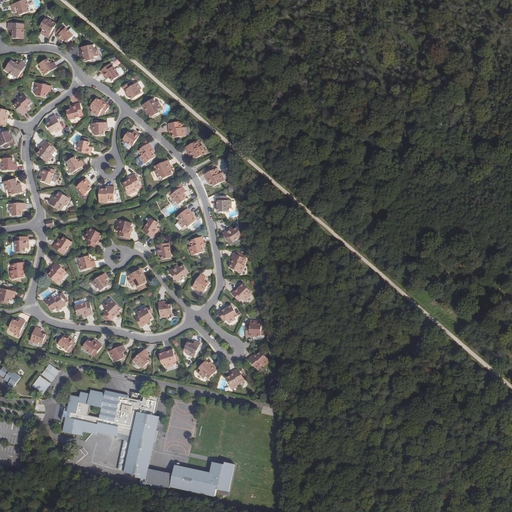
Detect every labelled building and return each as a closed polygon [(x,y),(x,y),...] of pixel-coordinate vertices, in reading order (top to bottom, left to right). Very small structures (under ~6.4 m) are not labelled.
[(20,10),(20,12),(22,15),(32,12),(31,8),(32,8),(28,0),(25,0),(13,4),(15,11),(20,10)] [(40,25),(43,28),(45,29),(42,33),(48,37),(57,23),(49,17),(48,19),(45,17),(40,25)] [(25,29),(24,29),(22,29),(22,24),(9,23),(8,30),(11,30),(11,34),(13,34),(13,38),(24,39),(25,29)] [(58,36),(64,28),(62,26),(55,34),(58,36)] [(64,28),(58,36),(56,38),(62,43),(64,40),(67,43),(74,35),(68,31),(65,28),(64,28)] [(71,28),(68,31),(74,35),(76,37),(77,35),(77,33),(71,28)] [(83,57),(83,58),(84,62),(94,60),(94,57),(98,56),(96,48),(93,49),(92,46),(79,48),(81,57),(83,57)] [(12,73),(14,72),(18,75),(27,65),(22,61),(20,62),(19,64),(16,62),(13,59),(5,67),(12,73)] [(49,63),(47,59),(39,64),(41,67),(39,68),(43,76),(57,68),(53,63),(52,64),(50,65),(49,63)] [(100,71),(105,78),(108,76),(109,78),(112,82),(120,76),(113,67),(109,69),(107,66),(100,71)] [(45,98),(46,94),(45,93),(46,91),(48,92),(50,92),(51,86),(36,83),(35,92),(37,92),(36,96),(45,98)] [(131,87),(129,84),(122,88),(128,96),(130,95),(131,96),(130,97),(133,100),(143,93),(141,90),(142,89),(137,83),(134,85),(131,87)] [(17,98),(18,100),(19,101),(14,105),(22,115),(27,111),(26,109),(28,107),(32,103),(24,93),(17,98)] [(99,101),(100,100),(96,98),(89,107),(92,110),(91,111),(98,116),(100,113),(102,110),(105,112),(110,106),(102,100),(101,102),(99,101)] [(149,113),(149,115),(151,118),(160,113),(159,109),(162,108),(158,101),(156,102),(154,100),(143,106),(147,114),(149,113)] [(80,104),(72,106),(73,110),(71,110),(66,111),(69,121),(81,117),(79,113),(82,112),(80,104)] [(5,114),(7,114),(8,110),(0,107),(0,124),(4,126),(8,116),(5,115),(5,114)] [(51,123),(50,122),(47,125),(51,133),(55,131),(56,133),(63,129),(56,115),(51,119),(52,120),(53,122),(51,123)] [(95,123),(95,121),(93,121),(93,132),(95,132),(95,136),(104,135),(104,131),(103,131),(103,129),(105,129),(108,129),(107,123),(97,123),(95,123)] [(168,124),(169,130),(171,130),(172,133),(173,138),(186,136),(184,127),(182,128),(181,128),(180,122),(168,124)] [(0,145),(3,144),(7,143),(8,147),(15,145),(12,135),(10,136),(9,134),(10,134),(9,130),(0,133),(0,145)] [(140,135),(136,133),(135,135),(133,134),(129,131),(124,140),(133,146),(140,135)] [(90,149),(90,147),(91,142),(80,140),(78,152),(91,154),(92,149),(90,149)] [(46,141),(41,146),(43,148),(41,150),(37,154),(46,163),(53,157),(51,156),(50,154),(55,150),(46,141)] [(153,153),(152,150),(154,149),(150,143),(149,144),(147,141),(140,145),(142,148),(140,150),(143,155),(142,156),(140,157),(145,165),(156,158),(153,153)] [(186,148),(189,154),(192,153),(193,156),(196,160),(207,154),(203,146),(202,147),(200,148),(197,142),(186,148)] [(69,160),(67,162),(69,165),(67,166),(72,174),(84,166),(81,161),(79,162),(78,163),(76,161),(77,161),(75,157),(72,159),(71,157),(68,159),(69,160)] [(12,162),(13,162),(13,158),(3,159),(3,163),(1,163),(2,171),(17,170),(17,165),(14,165),(12,165),(12,162)] [(166,160),(159,164),(161,167),(158,169),(154,171),(158,179),(160,178),(162,181),(172,175),(170,171),(169,172),(168,170),(171,169),(166,160)] [(43,174),(42,176),(40,180),(50,184),(54,174),(54,173),(55,171),(51,169),(50,172),(47,170),(42,168),(40,173),(43,174)] [(218,175),(216,170),(205,175),(208,181),(210,180),(212,182),(214,187),(225,182),(222,174),(220,174),(218,175)] [(54,174),(50,184),(53,186),(58,176),(54,174)] [(131,180),(128,181),(123,183),(129,195),(137,191),(136,190),(136,188),(141,186),(135,175),(130,177),(131,180)] [(18,187),(18,183),(16,178),(3,182),(5,190),(9,190),(11,195),(23,192),(21,186),(18,187)] [(92,188),(89,185),(87,184),(89,182),(85,179),(76,188),(85,196),(92,188)] [(108,189),(104,189),(100,188),(98,201),(107,202),(107,200),(107,199),(113,199),(115,187),(108,186),(108,189)] [(182,195),(183,194),(185,192),(182,187),(170,196),(174,203),(176,202),(178,205),(186,200),(184,196),(183,196),(182,195)] [(55,200),(53,198),(50,204),(61,210),(64,204),(66,206),(71,198),(59,192),(57,196),(55,200)] [(218,197),(217,207),(220,207),(220,209),(219,209),(219,213),(231,213),(231,209),(233,209),(233,201),(229,201),(225,201),(225,197),(218,197)] [(20,209),(22,209),(24,209),(24,203),(9,204),(9,212),(11,212),(12,217),(21,216),(21,211),(20,211),(20,209)] [(196,222),(193,218),(192,217),(194,216),(188,209),(177,218),(180,221),(178,222),(182,228),(186,226),(188,228),(196,222)] [(116,231),(120,232),(124,232),(123,236),(130,238),(132,228),(130,228),(130,226),(131,226),(132,222),(120,219),(119,223),(118,223),(116,231)] [(151,219),(144,229),(148,231),(146,235),(153,239),(159,229),(157,228),(159,224),(151,219)] [(85,238),(88,240),(91,242),(90,245),(92,247),(96,249),(101,240),(99,239),(99,237),(100,238),(103,234),(92,228),(90,231),(89,231),(85,238)] [(232,233),(231,230),(223,234),(228,242),(231,240),(233,244),(243,238),(238,230),(234,232),(232,233)] [(64,237),(61,240),(60,242),(57,240),(52,247),(60,252),(62,249),(66,252),(72,242),(64,237)] [(203,237),(192,241),(194,247),(192,248),(191,248),(193,256),(205,252),(204,247),(203,244),(205,243),(203,237)] [(26,246),(28,246),(28,241),(15,242),(15,253),(26,252),(26,248),(26,246)] [(167,248),(166,244),(157,246),(159,254),(162,254),(163,256),(163,260),(173,258),(171,247),(167,248)] [(79,258),(89,256),(88,254),(77,257),(78,263),(80,262),(79,258)] [(235,254),(232,259),(234,261),(233,263),(230,268),(241,274),(246,266),(245,266),(243,265),(245,259),(235,254)] [(89,261),(90,260),(89,256),(79,258),(80,262),(78,263),(81,271),(95,268),(94,262),(92,262),(90,263),(89,261)] [(24,263),(12,265),(13,271),(11,271),(10,271),(12,280),(24,277),(23,272),(23,269),(25,269),(24,263)] [(58,263),(53,267),(55,269),(52,271),(49,275),(57,285),(64,278),(63,277),(62,276),(65,272),(58,263)] [(177,270),(175,267),(169,272),(174,279),(177,276),(180,280),(188,273),(182,265),(179,268),(177,270)] [(133,288),(136,286),(137,286),(139,289),(145,285),(147,284),(146,280),(145,279),(146,278),(142,270),(138,273),(137,271),(136,270),(131,273),(133,275),(131,277),(132,280),(129,281),(133,288)] [(96,278),(92,281),(96,288),(98,287),(100,291),(108,286),(106,282),(105,283),(104,281),(106,280),(108,279),(105,273),(96,278)] [(210,284),(206,282),(204,281),(205,279),(206,278),(201,274),(193,287),(200,292),(201,290),(205,292),(210,284)] [(239,282),(237,286),(239,286),(238,288),(236,287),(232,296),(239,299),(241,295),(244,296),(248,298),(251,290),(249,289),(250,286),(239,282)] [(0,301),(9,304),(11,300),(9,300),(10,298),(12,298),(14,299),(16,293),(15,293),(12,292),(7,290),(7,289),(3,288),(2,289),(1,289),(0,292),(0,297),(1,298),(0,301)] [(53,299),(52,297),(52,296),(44,301),(51,312),(55,309),(58,308),(59,310),(65,306),(61,300),(59,296),(53,299)] [(109,313),(107,316),(112,321),(119,314),(117,312),(118,311),(119,312),(122,309),(114,300),(111,303),(110,301),(104,307),(107,310),(109,313)] [(87,307),(86,303),(75,306),(77,315),(82,314),(84,314),(85,317),(93,315),(91,306),(87,307)] [(165,307),(165,305),(165,303),(159,304),(160,318),(169,317),(169,315),(173,315),(172,305),(167,306),(168,307),(165,307)] [(217,314),(221,321),(225,319),(226,322),(229,325),(237,320),(236,319),(239,317),(238,317),(241,315),(238,311),(236,313),(232,306),(227,309),(225,310),(225,309),(217,314)] [(148,313),(151,311),(148,307),(146,309),(145,309),(142,311),(141,309),(135,314),(137,317),(139,320),(136,323),(141,329),(149,323),(147,321),(148,320),(149,321),(152,318),(149,314),(148,313)] [(20,320),(19,321),(18,323),(16,323),(17,322),(13,320),(9,329),(13,330),(12,332),(19,336),(26,322),(20,320)] [(256,336),(258,336),(261,336),(262,326),(259,326),(259,321),(252,321),(251,324),(248,324),(247,337),(256,337),(256,336)] [(43,345),(43,344),(46,337),(46,336),(42,335),(40,334),(40,333),(41,330),(36,328),(30,343),(38,346),(39,344),(43,345)] [(68,355),(71,351),(69,349),(73,345),(75,342),(71,339),(69,341),(68,340),(64,338),(57,346),(68,355)] [(192,345),(192,344),(188,342),(184,351),(188,352),(187,354),(195,357),(201,344),(196,341),(195,343),(194,346),(192,345)] [(92,347),(90,346),(87,343),(81,351),(90,358),(93,354),(96,357),(101,349),(94,344),(92,347)] [(120,352),(122,351),(124,350),(120,345),(108,353),(113,360),(115,359),(117,363),(125,357),(123,353),(122,354),(120,352)] [(145,358),(146,356),(148,354),(143,350),(133,361),(139,367),(141,366),(144,368),(145,369),(147,369),(149,366),(147,365),(149,363),(150,361),(147,358),(146,359),(145,358)] [(171,350),(163,353),(163,354),(162,355),(158,356),(162,366),(165,365),(166,369),(173,366),(172,363),(175,362),(171,350)] [(261,353),(257,356),(255,359),(253,357),(249,361),(258,370),(262,366),(263,367),(264,368),(270,361),(261,353)] [(4,365),(0,361),(0,370),(7,374),(6,375),(11,379),(10,381),(15,385),(23,373),(13,366),(12,367),(6,362),(4,365)] [(207,362),(200,370),(202,372),(199,375),(204,380),(207,378),(209,381),(219,372),(212,365),(211,367),(210,365),(207,362)] [(46,395),(60,370),(48,364),(34,388),(46,395)] [(240,370),(235,372),(235,375),(232,376),(228,378),(233,389),(240,386),(240,385),(239,383),(245,381),(247,380),(244,371),(241,372),(241,370),(240,370)] [(79,428),(84,429),(97,432),(97,429),(118,434),(119,430),(133,433),(125,471),(137,473),(137,476),(141,477),(140,486),(163,491),(164,486),(170,487),(171,486),(215,496),(217,489),(229,491),(235,464),(226,462),(225,464),(213,462),(211,471),(176,463),(174,473),(149,467),(161,414),(156,414),(160,396),(146,393),(144,400),(142,400),(142,398),(130,395),(130,393),(106,388),(106,391),(92,388),(91,392),(81,390),(81,394),(72,393),(69,409),(72,410),(71,415),(67,415),(64,429),(78,432),(79,428)]
